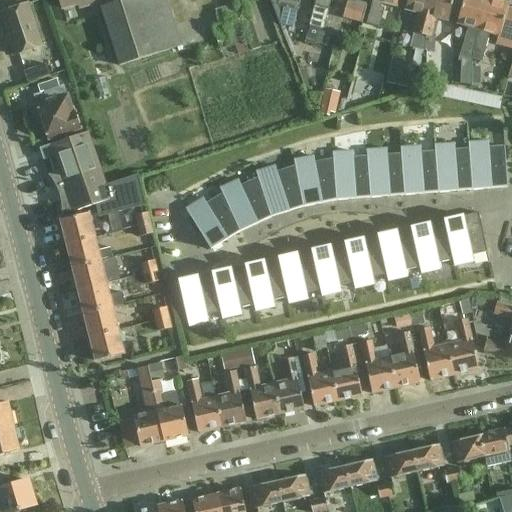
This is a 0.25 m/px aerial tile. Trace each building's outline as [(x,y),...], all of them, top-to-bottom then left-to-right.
[(108,1),(107,0),(60,0),(63,10),(79,5),(80,9),(108,1)] [(133,0),(100,11),(118,68),(180,48),(164,0),(133,0)] [(300,0),(269,0),(280,26),(293,29),(300,0)] [(316,0),(310,27),(306,42),(317,45),(321,30),(323,30),(331,0),(316,0)] [(366,0),(373,2),(366,26),(379,30),(384,10),(380,9),(382,5),(396,8),(398,0),(366,0)] [(412,35),(421,37),(430,0),(407,0),(404,12),(418,15),(412,35)] [(424,52),(425,52),(425,59),(429,60),(433,58),(433,55),(435,40),(433,40),(437,23),(436,23),(437,21),(447,23),(453,0),(430,0),(421,37),(425,38),(424,52)] [(473,49),(487,0),(463,0),(457,26),(468,29),(458,62),(461,62),(461,74),(460,84),(462,84),(471,87),(472,68),(473,61),(473,49)] [(489,35),(499,37),(496,45),(511,49),(511,10),(508,9),(509,5),(489,0),(487,0),(473,49),(473,61),(482,64),(489,37),(488,37),(489,35)] [(245,2),(236,5),(252,51),(261,48),(245,2)] [(344,14),(343,18),(361,23),(365,8),(363,7),(347,3),(344,14)] [(43,46),(29,4),(0,14),(14,56),(43,46)] [(246,40),(235,5),(215,11),(226,47),(236,44),(245,41),(246,40)] [(245,41),(236,44),(239,55),(249,52),(245,41)] [(461,62),(458,62),(451,62),(451,44),(439,42),(437,62),(443,63),(443,67),(443,74),(452,74),(452,79),(443,79),(443,85),(460,84),(461,74),(461,62)] [(407,89),(413,62),(391,57),(386,84),(407,89)] [(46,65),(24,72),(28,84),(50,77),(46,65)] [(472,68),(471,87),(471,88),(479,90),(479,85),(480,85),(481,68),(472,68)] [(41,93),(62,86),(60,79),(38,87),(41,93)] [(441,85),(439,96),(500,109),(502,98),(441,85)] [(33,96),(47,139),(80,129),(75,113),(73,113),(68,98),(66,98),(62,86),(41,93),(33,96)] [(336,114),(340,93),(324,90),(320,111),(336,114)] [(45,147),(40,149),(41,154),(44,160),(47,159),(47,160),(49,159),(50,160),(54,174),(53,175),(51,176),(50,175),(49,175),(49,176),(53,181),(56,187),(57,189),(59,194),(60,199),(61,201),(62,208),(62,214),(63,214),(63,212),(73,212),(73,213),(95,205),(99,218),(147,206),(138,175),(106,186),(88,133),(67,140),(45,147)] [(468,144),(469,151),(472,191),(507,189),(504,148),(489,149),(488,142),(468,144)] [(434,146),(435,153),(438,194),(472,191),(469,151),(455,152),(455,145),(434,146)] [(400,149),(401,156),(404,196),(438,194),(435,153),(421,154),(421,147),(400,149)] [(367,151),(367,158),(370,199),(404,196),(401,156),(387,157),(387,150),(367,151)] [(333,154),(333,161),(337,201),(370,199),(367,158),(353,159),(353,152),(333,154)] [(294,161),(295,168),(304,208),(337,201),(333,161),(315,164),(314,157),(294,161)] [(256,173),(258,180),(272,218),(304,208),(295,168),(277,173),(275,167),(256,173)] [(220,190),(223,196),(241,232),(272,218),(258,180),(241,187),(238,181),(220,190)] [(211,251),(241,232),(223,196),(207,205),(203,199),(186,210),(211,251)] [(135,217),(138,227),(152,224),(149,213),(135,217)] [(463,216),(444,221),(454,267),(474,263),(473,256),(487,253),(478,213),(464,217),(463,216)] [(63,229),(67,246),(96,239),(89,214),(61,221),(63,229)] [(430,224),(411,228),(421,275),(441,270),(439,263),(453,260),(454,267),(444,221),(430,224)] [(154,234),(152,224),(138,227),(140,237),(154,234)] [(397,231),(378,236),(388,282),(408,278),(406,271),(420,268),(421,275),(411,228),(410,228),(411,229),(397,232),(397,231)] [(364,239),(345,243),(355,290),(375,285),(373,279),(386,276),(388,282),(378,236),(377,236),(378,236),(364,239)] [(67,246),(70,260),(73,268),(113,258),(110,248),(99,251),(96,239),(67,246)] [(331,246),(312,251),(322,297),(341,293),(340,286),(353,283),(355,290),(345,243),(344,243),(344,244),(331,247),(331,246)] [(298,254),(279,258),(289,305),(308,300),(307,294),(320,291),(322,297),(312,251),(311,251),(298,254)] [(73,268),(79,291),(107,284),(101,261),(113,258),(73,268)] [(265,261),(245,266),(256,312),(275,308),(274,301),(287,298),(288,305),(289,305),(279,258),(278,258),(278,259),(265,262),(265,261)] [(141,265),(144,275),(158,272),(155,261),(141,265)] [(231,269),(212,273),(223,320),(242,315),(240,309),(254,306),(255,312),(256,312),(245,266),(231,269)] [(160,282),(158,272),(144,275),(146,285),(160,282)] [(222,320),(223,320),(212,273),(212,274),(198,277),(198,276),(178,281),(189,327),(209,323),(207,316),(221,313),(222,320)] [(110,297),(107,284),(79,291),(85,315),(126,304),(123,293),(110,297)] [(472,297),(471,305),(485,307),(486,298),(472,297)] [(460,303),(463,317),(472,315),(469,301),(460,303)] [(85,315),(91,338),(119,331),(113,308),(126,305),(126,304),(85,315)] [(511,320),(511,324),(509,334),(511,335),(511,308),(496,304),(493,315),(511,320)] [(153,311),(155,322),(169,318),(167,308),(153,311)] [(425,325),(422,313),(410,315),(412,328),(425,325)] [(396,332),(412,328),(410,315),(393,319),(396,332)] [(172,329),(169,318),(155,322),(158,332),(172,329)] [(447,346),(453,377),(477,372),(467,321),(456,323),(460,343),(447,346)] [(476,335),(490,339),(488,327),(473,324),(476,335)] [(351,328),(352,330),(353,338),(366,336),(364,325),(351,328)] [(453,377),(447,346),(434,349),(429,329),(419,331),(429,382),(453,377)] [(338,342),(353,338),(352,330),(336,333),(338,342)] [(125,355),(119,331),(91,338),(97,362),(125,355)] [(389,359),(395,390),(421,384),(409,333),(398,336),(402,356),(389,359)] [(511,335),(509,334),(506,347),(486,341),(483,352),(511,360),(511,335)] [(326,349),(324,336),(313,338),(315,351),(326,349)] [(395,390),(389,359),(376,362),(372,341),(361,344),(372,395),(395,390)] [(275,345),(265,347),(267,356),(273,354),(277,350),(275,345)] [(331,372),(338,402),(362,397),(351,346),(340,349),(344,369),(331,372)] [(252,351),(237,354),(239,366),(254,363),(252,351)] [(225,369),(239,366),(237,354),(222,357),(225,369)] [(338,402),(331,372),(318,375),(314,354),(303,357),(314,408),(338,402)] [(176,359),(178,372),(187,371),(184,357),(176,359)] [(286,382),(273,385),(279,416),(304,410),(296,371),(293,359),(282,361),(286,382)] [(161,364),(148,367),(152,383),(162,380),(164,380),(161,364)] [(164,443),(152,383),(148,367),(137,370),(147,414),(134,417),(141,448),(164,443)] [(279,416),(273,385),(260,388),(255,368),(245,370),(256,421),(279,416)] [(215,398),(222,428),(246,423),(235,372),(224,375),(228,395),(215,398)] [(162,380),(152,383),(164,443),(188,438),(188,437),(182,407),(178,392),(166,395),(162,380)] [(222,428),(215,398),(202,401),(197,381),(187,383),(198,434),(222,428)] [(0,432),(15,429),(9,403),(0,405),(0,432)] [(15,429),(0,432),(0,456),(20,452),(15,429)] [(511,429),(480,436),(485,458),(487,468),(511,462),(508,446),(511,444),(511,429)] [(458,464),(485,458),(480,436),(453,442),(458,464)] [(412,451),(417,473),(443,467),(439,445),(412,451)] [(390,479),(417,473),(412,451),(386,457),(390,479)] [(379,499),(387,497),(384,486),(378,487),(372,460),(345,466),(350,488),(365,484),(369,500),(379,498),(379,499)] [(324,494),(350,488),(345,466),(319,472),(324,494)] [(460,469),(452,471),(455,482),(462,480),(460,469)] [(455,482),(452,471),(444,473),(447,484),(455,482)] [(278,481),(282,503),(309,497),(304,475),(278,481)] [(256,509),(282,503),(278,481),(251,487),(256,509)] [(0,511),(15,511),(36,506),(29,482),(0,490),(0,511)] [(392,484),(384,486),(387,497),(394,496),(392,484)] [(245,511),(241,490),(216,495),(219,511),(245,511)] [(511,511),(511,494),(500,498),(504,511),(511,511)] [(219,511),(216,495),(192,500),(194,511),(219,511)] [(325,499),(317,501),(319,511),(321,511),(328,511),(325,499)] [(319,511),(317,501),(309,503),(311,511),(319,511)] [(183,511),(182,502),(158,507),(158,511),(183,511)]
